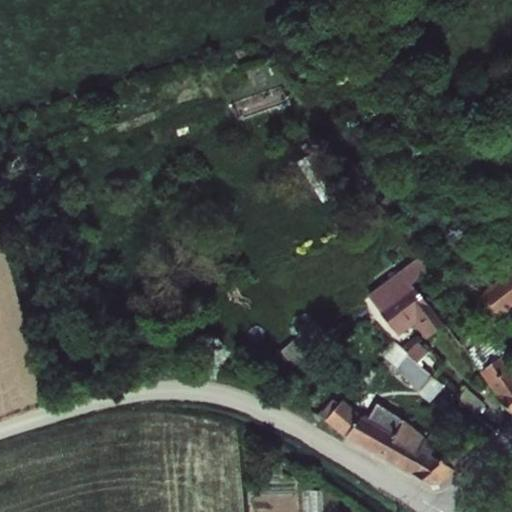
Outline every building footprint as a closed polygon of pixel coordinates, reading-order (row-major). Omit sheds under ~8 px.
[(371,299),(378,309),(412,282),(434,267),(425,253),(401,270),(404,274),(371,299)] [(511,273),(468,309),(482,328),(462,342),(511,407),(511,273)] [(431,334),(445,324),(412,282),(378,309),(394,330),(418,315),(431,334)] [(416,341),(406,352),(393,340),(380,354),(420,390),(442,365),(416,341)] [(329,421),(432,485),(454,467),(413,442),(422,428),(379,405),(370,415),(342,402),(337,406),(333,402),(324,411),(331,416),(329,421)]
